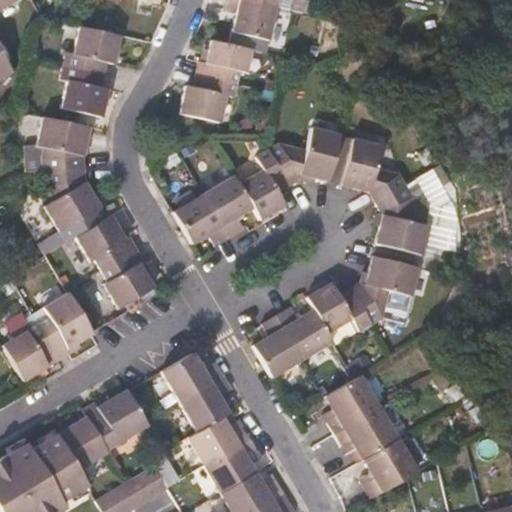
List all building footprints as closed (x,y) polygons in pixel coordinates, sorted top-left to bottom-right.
[(0,0),(0,8),(13,0),(0,0)] [(269,38),(277,3),(263,0),(225,0),(224,8),(236,11),(232,30),(269,38)] [(65,64),(103,73),(105,60),(114,62),(120,34),(106,31),(79,25),(74,49),(69,48),(65,64)] [(195,72),(236,80),(238,68),(247,70),(252,46),(229,42),(211,38),(206,60),(198,58),(195,72)] [(0,78),(12,72),(0,52),(0,78)] [(103,73),(65,64),(61,81),(69,83),(64,105),(102,114),(107,88),(100,86),(103,73)] [(233,94),(236,80),(195,72),(192,85),(186,84),(180,112),(219,120),(225,93),(233,94)] [(35,171),(83,166),(82,153),(88,125),(41,115),(35,145),(40,147),(33,160),(35,171)] [(265,145),(287,182),(298,175),(313,179),(314,174),(327,177),(338,131),(308,124),(302,146),(275,139),(265,145)] [(338,131),(327,177),(336,179),(348,134),(338,131)] [(367,186),(375,199),(406,180),(398,167),(373,161),(376,141),(348,134),(336,179),(367,186)] [(287,182),(265,145),(253,152),(259,163),(236,178),(251,203),(258,215),(282,200),(275,189),(287,182)] [(83,166),(35,171),(36,186),(47,199),(39,204),(54,230),(97,203),(86,184),(83,166)] [(232,170),(201,189),(228,233),(241,225),(234,214),(251,203),(236,178),(232,170)] [(412,190),(406,180),(375,199),(382,210),(374,240),(421,250),(427,222),(406,216),(412,190)] [(228,233),(201,189),(170,207),(190,240),(205,231),(212,242),(228,233)] [(97,267),(133,246),(125,233),(120,236),(116,228),(107,213),(103,215),(71,234),(86,259),(91,256),(97,267)] [(120,226),(116,228),(120,236),(125,233),(120,226)] [(421,250),(374,240),(371,251),(418,262),(421,250)] [(133,246),(97,267),(102,277),(99,280),(115,307),(152,285),(141,269),(136,261),(140,258),(133,246)] [(360,277),(347,284),(370,322),(384,313),(390,286),(411,292),(418,262),(371,251),(368,262),(364,262),(360,277)] [(146,266),(140,258),(136,261),(141,269),(146,266)] [(370,322),(347,284),(336,291),(329,279),(305,293),(312,305),(326,329),(349,315),(358,329),(370,322)] [(33,321),(54,357),(68,349),(66,345),(78,339),(89,332),(88,330),(64,289),(37,305),(43,315),(33,321)] [(326,329),(312,305),(295,315),(287,303),(274,311),(301,355),(332,337),(326,329)] [(301,355),(274,311),(260,320),(267,331),(251,341),(270,373),(301,355)] [(54,357),(33,321),(0,340),(0,346),(19,378),(54,357)] [(79,343),(78,339),(66,345),(68,349),(79,343)] [(177,399),(222,373),(213,358),(204,343),(191,351),(159,369),(177,399)] [(332,430),(377,403),(358,372),(354,375),(324,392),(332,403),(321,411),(332,430)] [(177,399),(195,429),(222,414),(227,411),(217,396),(231,387),(222,373),(177,399)] [(83,414),(104,449),(144,425),(141,421),(123,390),(122,388),(107,398),(95,406),(91,401),(79,407),(83,414)] [(95,406),(107,398),(103,393),(91,401),(95,406)] [(361,455),(396,434),(377,403),(332,430),(344,450),(354,444),(361,455)] [(104,449),(83,414),(52,433),(74,469),(105,450),(104,449)] [(205,462),(250,436),(238,417),(228,423),(222,414),(195,429),(188,433),(205,462)] [(84,485),(74,469),(52,433),(28,447),(23,441),(0,454),(0,511),(53,511),(63,506),(60,499),(84,485)] [(396,434),(361,455),(369,468),(359,474),(370,493),(376,489),(406,472),(415,466),(396,434)] [(250,436),(205,462),(222,490),(256,470),(251,462),(261,455),(250,436)] [(116,485),(129,508),(165,486),(152,464),(124,481),(116,485)] [(234,511),(247,511),(282,492),(270,472),(260,478),(256,470),(222,490),(234,511)] [(121,511),(129,508),(116,485),(93,499),(100,511),(121,511)] [(282,492),(247,511),(289,511),(293,510),(282,492)]
